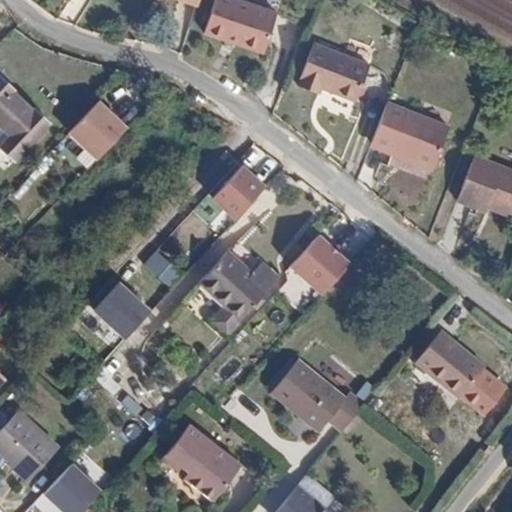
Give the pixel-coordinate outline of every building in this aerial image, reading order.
[(205,38),(217,5),(200,0),(187,0),(177,34),(193,39),(198,37),(205,38)] [(210,45),(231,53),(245,14),(217,5),(205,38),(211,41),(210,45)] [(245,14),(231,53),(235,55),(248,16),(245,14)] [(301,99),(317,59),(304,53),(290,87),(292,88),(289,94),(301,99)] [(341,109),(355,73),(317,59),(301,99),(309,103),(311,97),(313,94),(329,100),(328,104),(341,109)] [(360,75),(355,73),(341,109),(346,111),(360,75)] [(14,89),(7,82),(0,89),(0,145),(32,110),(12,92),(14,89)] [(311,97),(328,104),(329,100),(313,94),(311,97)] [(101,162),(135,128),(103,97),(70,132),(101,162)] [(35,109),(32,110),(0,145),(0,147),(14,160),(50,123),(35,109)] [(438,135),(378,112),(362,152),(423,175),(438,135)] [(245,162),(212,197),(241,224),(273,189),(245,162)] [(511,185),(462,166),(446,209),(473,221),(477,213),(500,222),(511,191),(511,185)] [(323,232),(292,265),(326,298),(358,264),(323,232)] [(157,250),(145,265),(175,290),(188,275),(157,250)] [(228,253),(201,283),(225,305),(208,324),(224,338),(268,289),(228,253)] [(130,340),(157,311),(122,279),(95,308),(130,340)] [(439,372),(464,341),(449,327),(421,355),(439,372)] [(489,366),(464,341),(439,372),(461,394),(489,366)] [(341,432),(365,403),(352,392),(347,398),(300,360),(271,395),(318,433),(328,421),(341,432)] [(19,411),(0,431),(0,455),(28,480),(59,447),(19,411)] [(189,425),(166,454),(187,472),(183,480),(212,501),(241,464),(189,425)] [(187,472),(166,454),(159,461),(183,480),(187,472)] [(76,460),(45,493),(65,511),(90,511),(109,492),(76,460)] [(327,511),(297,487),(276,511),(327,511)] [(265,511),(269,507),(255,495),(241,511),(265,511)]
